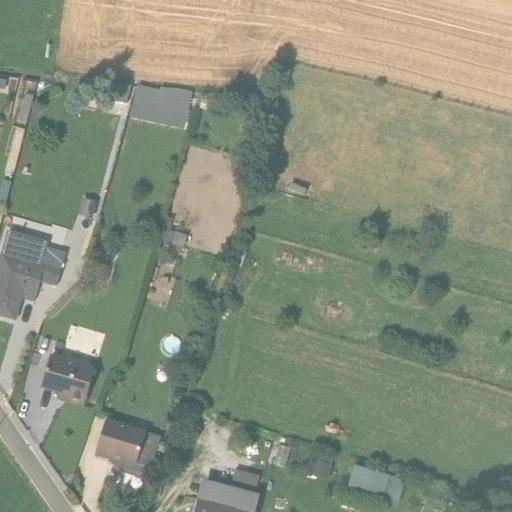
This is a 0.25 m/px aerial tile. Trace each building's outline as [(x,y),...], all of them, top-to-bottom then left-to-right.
[(0,206),(4,208),(5,196),(12,176),(5,174),(0,189),(0,206)] [(5,196),(4,208),(2,212),(18,217),(22,206),(11,202),(12,198),(5,196)] [(81,199),(77,216),(91,220),(96,204),(81,199)] [(98,243),(88,279),(105,284),(106,280),(111,282),(120,250),(98,243)] [(39,264),(1,253),(0,252),(0,318),(14,323),(21,300),(33,304),(38,284),(55,288),(65,254),(44,248),(40,260),(39,264)] [(39,264),(40,260),(2,249),(1,253),(39,264)] [(190,297),(187,305),(200,310),(203,301),(190,297)] [(49,356),(39,389),(57,395),(55,401),(82,409),(93,369),(49,356)] [(121,463),(135,467),(146,433),(105,420),(94,457),(120,465),(121,463)] [(121,463),(120,465),(117,471),(146,481),(154,456),(140,452),(135,467),(121,463)] [(320,476),(326,455),(317,453),(311,473),(320,476)] [(326,455),(320,476),(327,478),(334,458),(326,455)] [(353,466),(346,492),(396,507),(404,482),(353,466)] [(229,488),(231,489),(238,491),(253,495),(258,476),(234,470),(229,488)] [(201,481),(193,511),(254,511),(258,496),(253,495),(238,491),(231,489),(201,481)] [(426,488),(423,498),(443,504),(446,493),(426,488)]
